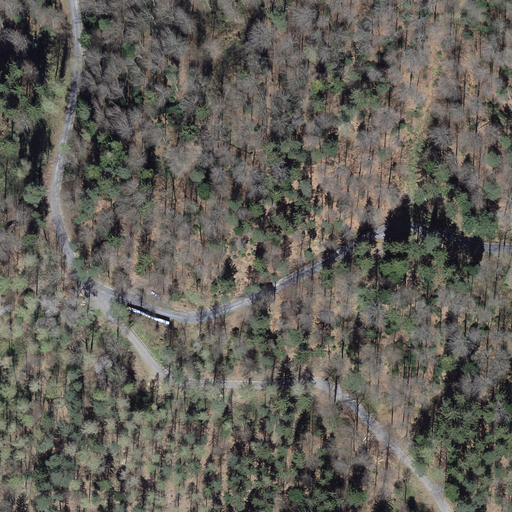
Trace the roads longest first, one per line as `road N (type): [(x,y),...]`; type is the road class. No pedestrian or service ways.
road 1 (track): [(447,511),(343,394),(319,383),(198,384),(162,376),(90,286)]
road 2 (track): [(511,250),(405,228),(377,234),(233,307),(185,317),(90,286)]
road 3 (track): [(90,286),(59,234),(53,193),(77,49),(73,0)]
